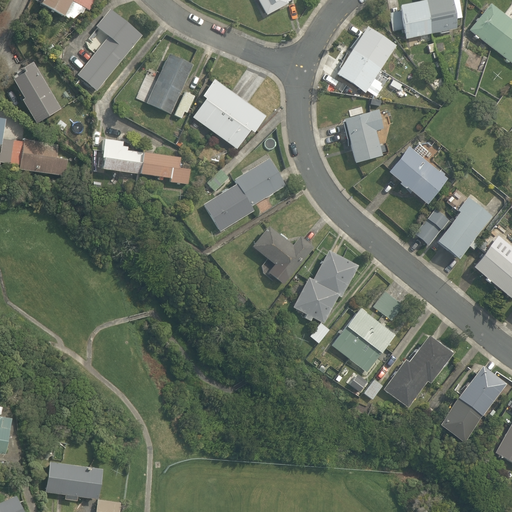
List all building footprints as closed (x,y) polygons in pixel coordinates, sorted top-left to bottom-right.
[(40,0),(39,2),(65,16),(69,18),(70,17),(73,19),(80,13),(82,14),(85,8),(90,10),(94,0),(40,0)] [(258,0),(266,15),(288,4),(287,2),(292,0),(258,0)] [(422,0),(400,5),(401,11),(405,29),(406,38),(413,37),(414,39),(421,38),(421,36),(440,32),(441,34),(449,32),(449,30),(456,29),(454,19),(451,0),(450,0),(422,0)] [(459,0),(453,0),(451,0),(454,19),(463,18),(459,0)] [(511,20),(489,3),(469,30),(475,35),(474,36),(478,39),(478,38),(505,59),(505,60),(508,63),(509,62),(511,64),(511,20)] [(96,91),(142,35),(110,9),(96,26),(108,36),(76,75),(96,91)] [(405,29),(401,11),(390,13),(394,31),(405,29)] [(396,45),(366,26),(335,74),(365,93),(396,45)] [(193,65),(169,54),(146,103),(170,114),(193,65)] [(24,98),(22,99),(36,124),(62,109),(33,61),(12,74),(14,78),(13,79),(24,98)] [(206,98),(192,117),(237,149),(250,130),(254,132),(266,116),(214,79),(202,96),(206,98)] [(195,96),(185,91),(174,115),(181,118),(184,112),(187,113),(195,96)] [(350,145),(355,163),(383,155),(376,130),(383,128),(378,110),(343,119),(344,120),(342,121),(348,146),(350,145)] [(181,157),(127,150),(128,147),(122,146),(123,141),(105,138),(102,158),(98,158),(97,167),(102,168),(102,169),(170,178),(170,182),(188,185),(190,169),(179,168),(181,157)] [(10,164),(14,140),(2,139),(1,144),(2,145),(1,154),(0,153),(0,163),(0,162),(10,164)] [(65,176),(67,159),(56,158),(58,144),(23,139),(23,142),(19,165),(18,169),(65,176)] [(23,142),(14,140),(10,164),(19,165),(23,142)] [(439,171),(408,147),(388,172),(401,182),(399,183),(405,188),(406,187),(427,204),(448,179),(444,175),(445,174),(440,170),(439,171)] [(285,186),(268,158),(234,179),(236,183),(203,204),(220,232),(254,211),(251,206),(285,186)] [(214,192),(228,178),(220,169),(206,183),(214,192)] [(414,234),(428,245),(442,228),(445,231),(436,241),(458,259),(469,245),(475,238),(492,216),(468,197),(457,211),(459,212),(451,222),(434,209),(414,234)] [(292,244),(268,226),(252,247),(274,264),(268,272),(284,285),(313,246),(299,235),(292,244)] [(479,242),(475,238),(469,245),(473,249),(479,242)] [(473,267),(511,298),(511,296),(511,260),(492,244),(473,267)] [(313,318),(324,323),(338,296),(341,297),(358,265),(328,250),(313,279),(308,277),(292,307),(306,314),(304,318),(311,321),(313,318)] [(373,307),(392,321),(403,306),(385,291),(373,307)] [(395,334),(359,308),(331,345),(366,372),(395,334)] [(329,330),(320,322),(309,336),(318,343),(329,330)] [(408,362),(405,359),(383,389),(408,407),(427,381),(430,383),(443,366),(444,367),(448,362),(447,362),(453,352),(445,346),(446,346),(438,341),(438,342),(428,335),(408,362)] [(506,383),(481,365),(438,424),(463,443),(506,383)] [(372,399),(382,386),(374,379),(363,393),(372,399)] [(511,408),(511,421),(495,452),(511,462),(511,402),(510,407),(511,408)] [(0,453),(5,454),(11,418),(0,416),(0,453)] [(97,499),(102,469),(49,461),(45,492),(65,494),(64,499),(76,501),(77,496),(97,499)] [(0,511),(24,511),(16,495),(0,502),(0,511)] [(118,511),(120,502),(97,499),(95,511),(118,511)]
